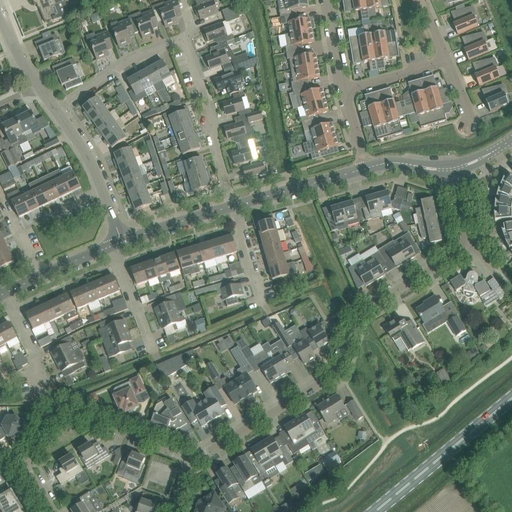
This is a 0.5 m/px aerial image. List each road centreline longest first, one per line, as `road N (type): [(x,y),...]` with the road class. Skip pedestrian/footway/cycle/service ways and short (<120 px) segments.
road 1 (residential): [(189,459),(204,458),(328,383),(356,316),(458,255),(466,241)]
road 2 (residential): [(234,206),(189,49),(178,39),(128,58),(57,111)]
road 3 (residential): [(189,459),(68,408),(47,416),(25,459)]
road 4 (primary): [(375,511),(511,399)]
road 5 (tertiary): [(121,241),(92,160),(57,111)]
road 6 (tertiary): [(234,206),(365,166)]
